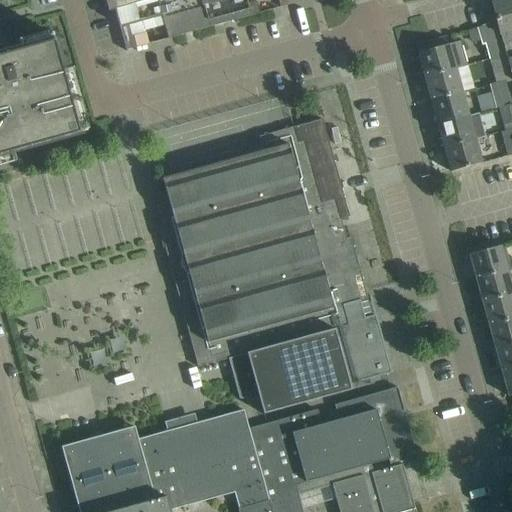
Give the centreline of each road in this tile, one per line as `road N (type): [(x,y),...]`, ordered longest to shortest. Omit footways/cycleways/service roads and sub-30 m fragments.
road 1 (residential): [(497,469),(373,29)]
road 2 (residential): [(71,0),(91,73),(121,94),(373,29)]
road 3 (residential): [(32,511),(0,395)]
